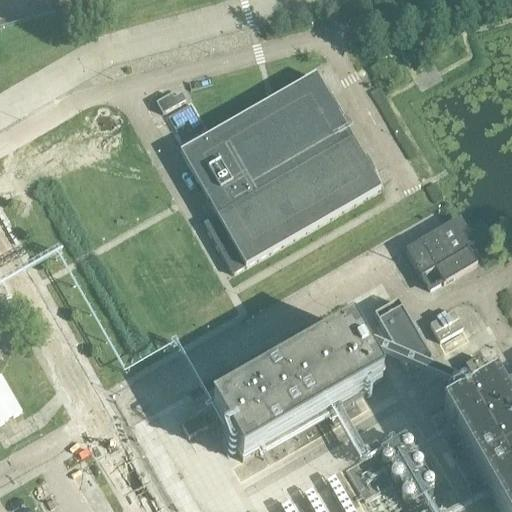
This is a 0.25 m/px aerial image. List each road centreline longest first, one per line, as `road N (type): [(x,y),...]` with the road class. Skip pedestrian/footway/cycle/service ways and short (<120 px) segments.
road 1 (unclassified): [(0,113),(108,52),(308,0)]
road 2 (unclassified): [(98,418),(377,260)]
road 3 (unclassified): [(377,260),(419,232),(420,206),(326,40)]
road 4 (unclassified): [(131,89),(326,40)]
road 5 (unclassified): [(98,418),(0,246)]
road 6 (unclassified): [(326,40),(473,0)]
road 7 (unclassified): [(0,149),(81,102),(131,89)]
road 8 (unclassified): [(478,291),(415,309),(398,297),(377,260)]
road 9 (unclassified): [(190,201),(131,89)]
